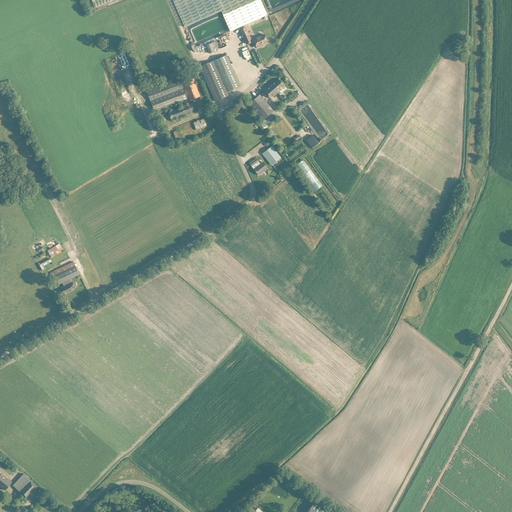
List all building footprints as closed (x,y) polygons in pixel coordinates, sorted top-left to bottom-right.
[(92,0),(97,9),(117,0),(92,0)] [(267,15),(260,0),(172,0),(184,27),(221,11),(230,31),(267,15)] [(245,27),(240,29),(247,44),(252,42),(245,27)] [(253,39),(257,47),(268,42),(264,34),(253,39)] [(217,51),(216,49),(219,47),(216,41),(206,45),(210,54),(217,51)] [(127,69),(130,68),(136,83),(140,81),(129,54),(122,56),(127,69)] [(199,68),(213,100),(214,103),(227,97),(225,93),(239,88),(225,56),(212,62),(211,61),(209,62),(209,63),(199,68)] [(200,96),(194,79),(182,83),(180,78),(146,90),(155,112),(188,99),(188,100),(200,96)] [(264,91),(271,98),(281,89),(281,88),(284,86),(279,79),(275,83),(274,82),(264,91)] [(279,117),(274,110),(260,94),(248,104),(263,120),(259,123),(263,128),(279,117)] [(171,120),(195,111),(192,103),(169,112),(171,120)] [(199,119),(193,122),(196,130),(207,126),(204,118),(200,120),(199,121),(199,119)] [(317,150),(324,146),(320,140),(314,143),(317,150)] [(281,158),(272,146),(262,153),(272,165),(281,158)] [(259,175),(268,168),(263,162),(260,164),(258,162),(259,161),(256,158),(250,163),(252,166),(254,169),(256,171),(255,171),(256,172),(259,175)] [(321,192),(326,189),(307,161),(301,165),(321,192)] [(59,244),(48,250),(52,258),(63,251),(59,244)] [(53,265),(56,264),(55,261),(43,265),(45,272),(55,269),(53,265)] [(64,294),(73,290),(72,289),(76,287),(74,282),(72,283),(70,279),(80,274),(74,262),(51,273),(53,277),(55,276),(59,284),(64,282),(65,283),(63,284),(64,287),(62,288),(64,294)] [(2,475),(0,473),(0,485),(5,490),(12,482),(2,474),(2,475)] [(38,487),(25,475),(14,486),(27,498),(38,487)] [(331,511),(316,500),(306,511),(331,511)]
